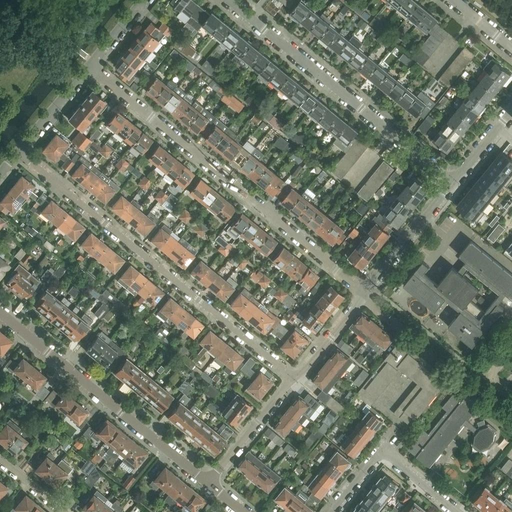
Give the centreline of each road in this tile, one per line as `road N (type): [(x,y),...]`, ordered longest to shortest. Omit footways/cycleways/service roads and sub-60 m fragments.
road 1 (residential): [(363,295),(89,67)]
road 2 (residential): [(18,153),(294,378)]
road 3 (residential): [(453,183),(228,0)]
road 4 (tertiary): [(208,483),(0,313)]
road 5 (residential): [(332,511),(381,455),(456,511)]
road 6 (residential): [(363,295),(453,183)]
road 7 (residential): [(208,483),(294,378)]
